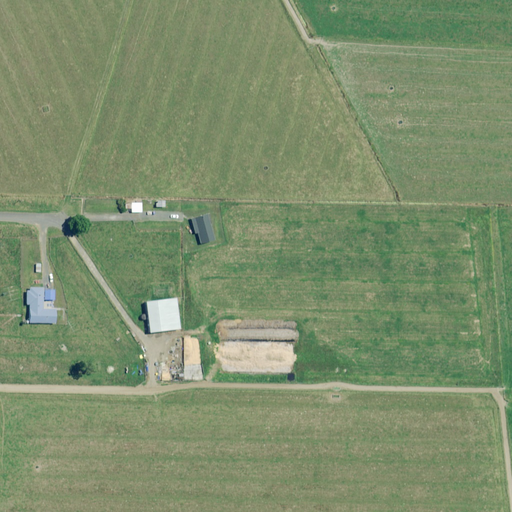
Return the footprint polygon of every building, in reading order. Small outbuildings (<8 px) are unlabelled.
[(124,209),(131,209),(131,212),(141,212),(141,203),(131,203),(131,204),(124,204),(124,209)] [(214,240),(207,214),(191,219),(193,226),(195,225),(200,244),(214,240)] [(42,300),(42,290),(42,288),(29,288),(29,291),(26,291),(25,305),(28,305),(28,323),(54,323),(54,310),(42,309),(42,300)] [(54,290),(42,290),(42,300),(54,300),(54,290)] [(178,329),(174,298),(144,302),(148,333),(178,329)] [(182,338),(174,338),(173,354),(182,355),(182,338)] [(170,366),(161,366),(161,381),(169,381),(170,366)]
